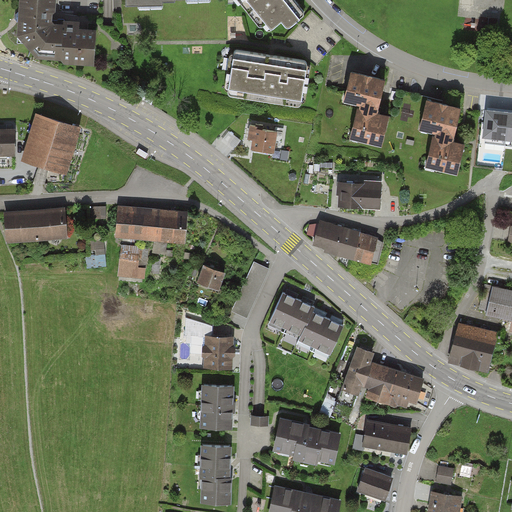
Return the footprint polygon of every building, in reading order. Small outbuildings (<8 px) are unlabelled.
[(94,61),(96,32),(52,30),(54,0),(20,0),(18,32),(37,58),(94,61)] [(300,0),(241,0),(267,31),(285,17),(291,25),(309,10),(300,0)] [(315,59),(231,47),(223,94),(308,107),(315,59)] [(384,82),(348,74),(342,99),(357,103),(349,137),(381,145),(388,117),(371,113),(373,107),(378,108),(384,82)] [(460,109),(424,100),(417,129),(432,133),(424,164),(456,172),(463,144),(448,140),(450,135),(453,136),(460,109)] [(74,128),(40,119),(28,160),(61,170),(74,128)] [(275,152),(277,132),(254,129),(252,149),(275,152)] [(0,152),(16,153),(16,133),(0,133),(0,152)] [(379,184),(337,183),(336,206),(379,207),(379,184)] [(106,206),(94,207),(95,216),(108,214),(106,206)] [(66,232),(65,211),(8,215),(10,236),(66,232)] [(181,240),(182,215),(120,211),(119,236),(181,240)] [(373,261),(379,241),(322,224),(316,244),(373,261)] [(88,266),(108,265),(107,239),(92,240),(93,254),(88,254),(88,266)] [(121,251),(119,275),(143,277),(144,271),(136,270),(138,252),(121,251)] [(253,260),(235,310),(251,316),(269,266),(253,260)] [(221,274),(205,268),(199,285),(215,290),(221,274)] [(511,291),(493,287),(487,314),(511,319),(511,291)] [(266,322),(282,329),(296,297),(280,290),(266,322)] [(282,329),(298,336),(313,304),(296,297),(282,329)] [(297,340),(313,347),(328,315),(312,308),(297,340)] [(313,347),(330,355),(344,322),(328,315),(313,347)] [(489,370),(497,335),(461,327),(453,362),(489,370)] [(230,339),(209,338),(208,368),(229,369),(230,339)] [(422,384),(424,377),(371,360),(374,351),(356,345),(340,388),(358,395),(361,385),(368,387),(364,396),(396,407),(397,403),(406,406),(409,401),(416,403),(429,407),(434,389),(422,384)] [(228,389),(206,388),(205,425),(226,425),(228,389)] [(340,435),(281,422),(276,444),(289,447),(288,451),(316,458),(317,453),(335,457),(340,435)] [(408,452),(412,430),(369,423),(365,445),(408,452)] [(228,450),(206,449),(204,500),(226,501),(228,450)] [(392,475),(366,467),(359,489),(385,498),(392,475)] [(452,482),(454,471),(440,469),(439,480),(452,482)] [(336,511),(339,500),(280,487),(274,511),(336,511)] [(457,511),(460,498),(434,493),(430,511),(457,511)]
